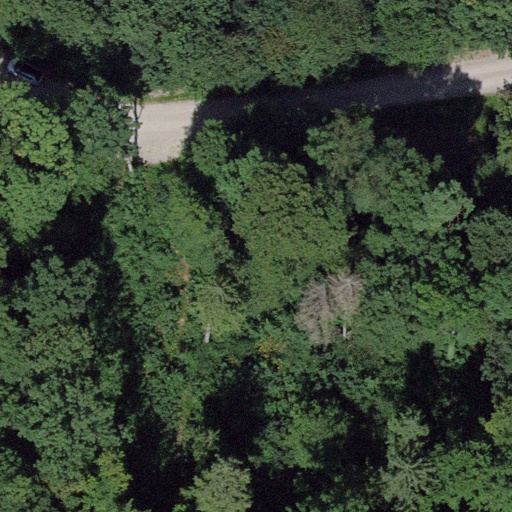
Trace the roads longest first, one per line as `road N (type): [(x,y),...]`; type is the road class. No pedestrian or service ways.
road 1 (track): [(0,123),(430,79),(511,61)]
road 2 (track): [(142,112),(0,71)]
